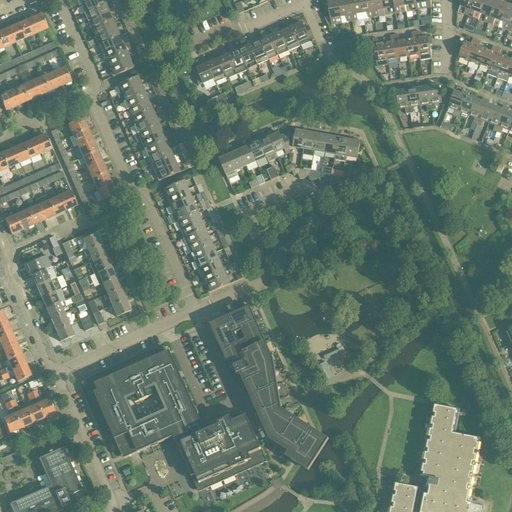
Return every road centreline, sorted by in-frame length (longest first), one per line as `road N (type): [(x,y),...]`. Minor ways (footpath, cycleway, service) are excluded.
road 1 (residential): [(195,309),(145,192),(131,190),(92,105),(91,83),(55,0)]
road 2 (residential): [(195,309),(275,274),(247,213),(309,185)]
road 3 (residential): [(57,371),(195,309)]
road 4 (residential): [(112,507),(57,371)]
road 5 (residential): [(57,371),(0,243)]
